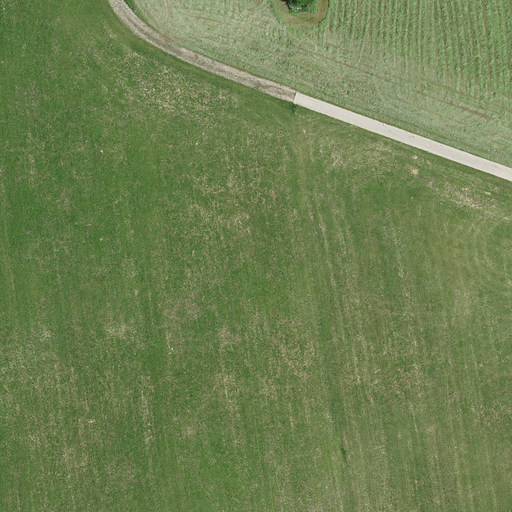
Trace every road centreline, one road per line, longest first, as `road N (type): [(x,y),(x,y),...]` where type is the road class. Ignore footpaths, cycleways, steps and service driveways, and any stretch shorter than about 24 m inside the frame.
road 1 (track): [(305,101),(174,53),(128,23),(116,0)]
road 2 (unclassified): [(511,173),(305,101)]
